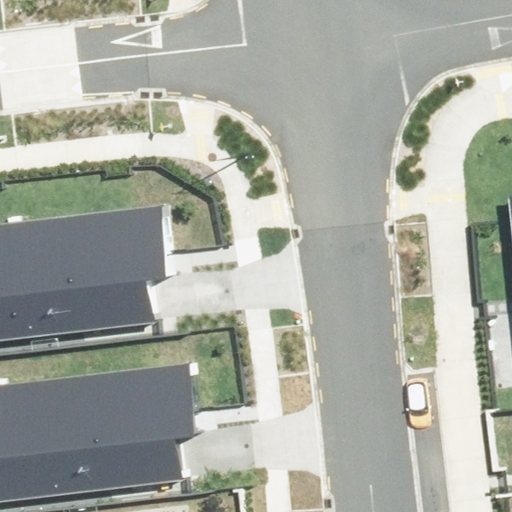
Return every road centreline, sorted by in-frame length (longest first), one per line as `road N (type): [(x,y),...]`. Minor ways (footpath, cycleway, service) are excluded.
road 1 (residential): [(386,511),(378,363),(325,34)]
road 2 (residential): [(0,68),(325,34)]
road 3 (residential): [(325,34),(494,0)]
